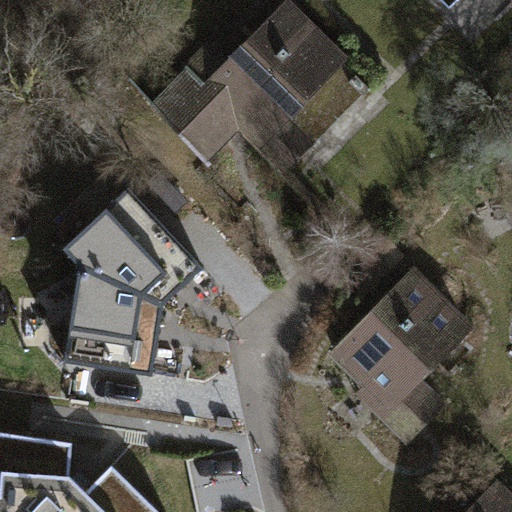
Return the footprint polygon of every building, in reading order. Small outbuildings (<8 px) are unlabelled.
[(210,40),(152,98),(209,154),(239,125),(285,170),(371,84),(346,59),(352,53),(298,0),(281,0),(226,56),(210,40)] [(202,274),(129,195),(62,258),(79,276),(65,371),(154,384),(165,308),(202,274)] [(475,321),(415,263),(330,351),(363,382),(354,391),(406,442),(447,400),(422,376),(475,321)] [(67,440),(0,428),(0,511),(153,511),(108,467),(87,488),(64,465),(67,440)] [(511,511),(511,488),(498,476),(463,511),(511,511)]
